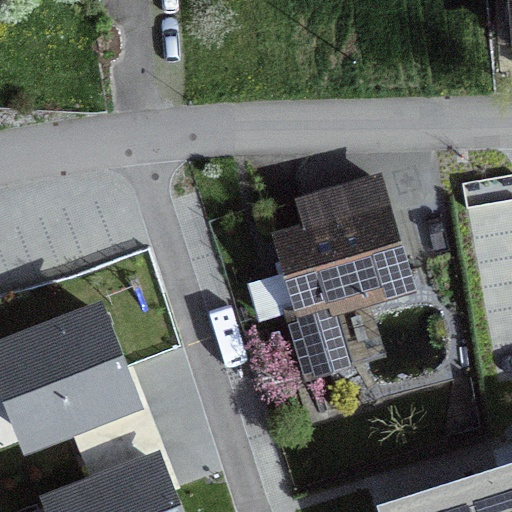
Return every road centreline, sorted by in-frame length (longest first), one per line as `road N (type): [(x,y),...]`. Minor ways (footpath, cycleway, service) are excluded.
road 1 (residential): [(137,143),(275,511)]
road 2 (residential): [(511,124),(137,143)]
road 3 (residential): [(137,143),(0,158)]
